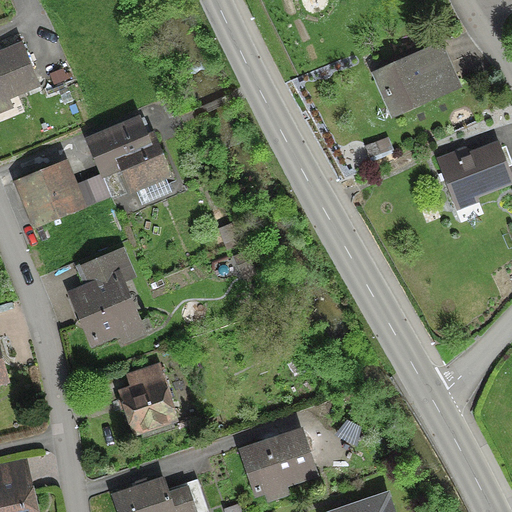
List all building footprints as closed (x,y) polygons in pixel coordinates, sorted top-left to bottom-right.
[(393,115),(456,87),(437,45),(410,57),(411,59),(375,75),(393,115)] [(0,100),(37,86),(20,46),(0,54),(0,100)] [(129,192),(168,176),(152,136),(146,139),(138,120),(86,142),(100,177),(119,169),(129,192)] [(474,197),(510,182),(496,147),(466,158),(464,152),(438,163),(452,198),(472,190),(474,197)] [(21,181),(39,226),(76,210),(58,166),(21,181)] [(235,223),(218,231),(226,250),(243,243),(235,223)] [(130,276),(121,254),(80,271),(88,289),(72,296),(91,342),(135,324),(117,282),(130,276)] [(245,255),(235,259),(243,280),(253,275),(245,255)] [(169,398),(158,366),(126,377),(130,391),(119,395),(132,433),(135,432),(140,434),(147,432),(150,427),(173,419),(166,399),(169,398)] [(240,454),(254,494),(314,474),(300,433),(240,454)] [(203,511),(205,511),(196,484),(166,494),(161,480),(111,497),(116,511),(203,511)] [(0,511),(33,511),(28,486),(14,489),(13,483),(0,485),(0,511)] [(388,511),(384,499),(344,511),(388,511)]
